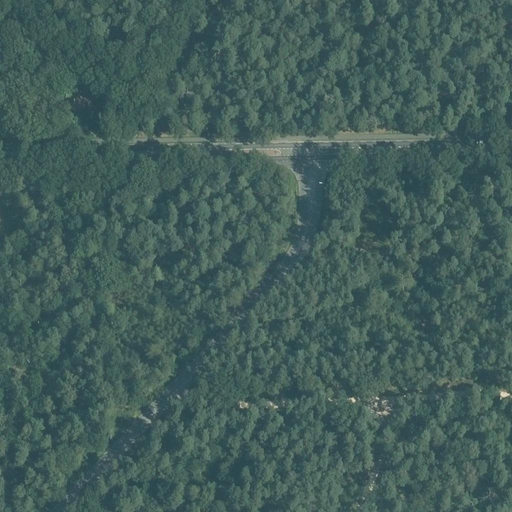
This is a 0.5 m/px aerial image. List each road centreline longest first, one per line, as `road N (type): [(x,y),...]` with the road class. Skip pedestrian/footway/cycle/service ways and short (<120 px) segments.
road 1 (track): [(511,76),(163,82),(112,62),(35,0)]
road 2 (unclassified): [(59,511),(293,261),(305,230),(312,152)]
road 3 (track): [(511,397),(160,405)]
road 4 (secondary): [(0,153),(312,152)]
road 5 (secondary): [(511,145),(312,152)]
road 6 (track): [(133,141),(206,0)]
